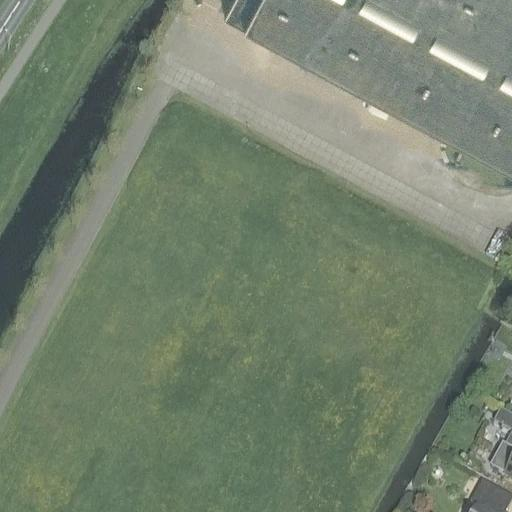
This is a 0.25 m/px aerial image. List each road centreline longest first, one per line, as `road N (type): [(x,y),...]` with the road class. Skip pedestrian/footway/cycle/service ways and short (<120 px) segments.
road 1 (residential): [(284,511),(356,338),(363,300),(356,280),(334,262),(233,214),(214,222),(195,259),(167,368),(127,429),(70,467),(51,511)]
road 2 (unclassified): [(0,393),(165,82)]
